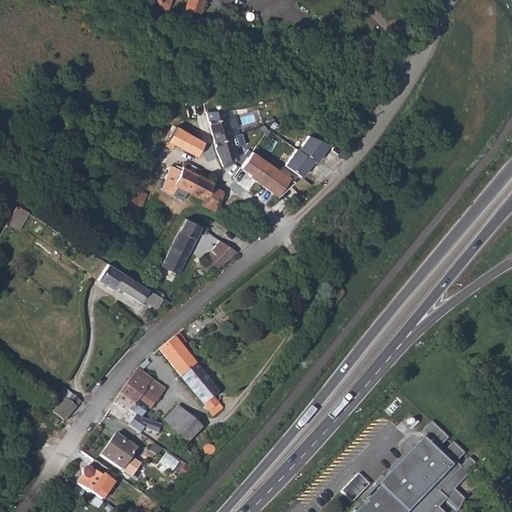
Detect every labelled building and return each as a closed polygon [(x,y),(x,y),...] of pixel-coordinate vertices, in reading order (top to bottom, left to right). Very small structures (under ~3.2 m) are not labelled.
[(157,0),(158,4),(157,6),(167,10),(171,0),(157,0)] [(188,0),(186,8),(190,10),(201,14),(204,0),(188,0)] [(182,13),(189,16),(190,10),(186,8),(183,8),(182,13)] [(166,16),(150,9),(147,18),(160,25),(164,19),(166,16)] [(197,100),(189,100),(189,116),(198,116),(197,100)] [(206,114),(220,160),(240,155),(237,145),(245,143),(234,106),(206,114)] [(177,145),(182,147),(190,134),(176,126),(165,145),(173,150),(177,145)] [(182,147),(197,156),(199,152),(204,154),(206,150),(203,148),(204,142),(190,134),(182,147)] [(328,149),(307,139),(297,152),(313,165),(320,156),(322,157),(328,149)] [(297,152),(295,151),(283,167),(298,179),(305,170),(307,171),(313,165),(297,152)] [(269,167),(250,152),(238,167),(248,175),(247,177),(256,184),(269,167)] [(180,169),(171,165),(161,188),(173,195),(176,188),(188,193),(189,192),(198,174),(200,168),(185,162),(180,169)] [(269,167),(256,184),(275,199),(292,185),(269,167)] [(201,203),(213,211),(224,190),(213,184),(213,181),(198,174),(189,192),(188,193),(202,199),(201,203)] [(135,221),(145,194),(133,188),(124,212),(127,214),(118,233),(130,241),(134,243),(142,225),(135,221)] [(20,225),(28,212),(17,205),(16,206),(9,219),(20,225)] [(177,274),(202,227),(185,218),(161,265),(177,274)] [(220,242),(206,260),(218,267),(219,267),(236,252),(220,242)] [(98,267),(103,259),(93,253),(89,260),(98,267)] [(158,308),(163,298),(148,289),(134,280),(114,267),(109,264),(98,280),(114,290),(116,287),(140,301),(142,300),(158,308)] [(172,356),(182,347),(188,344),(180,334),(175,337),(160,349),(168,360),(172,356)] [(180,375),(195,363),(187,354),(182,347),(172,356),(168,360),(180,375)] [(218,391),(195,363),(180,375),(202,403),(218,391)] [(153,379),(138,368),(120,390),(135,402),(136,401),(143,392),(153,379)] [(165,388),(153,379),(143,392),(156,399),(165,388)] [(64,387),(47,406),(61,417),(64,420),(81,400),(64,387)] [(116,400),(141,418),(149,408),(136,401),(135,402),(120,390),(115,398),(116,400)] [(149,408),(156,399),(143,392),(136,401),(149,408)] [(209,410),(214,416),(222,407),(218,401),(209,410)] [(177,438),(184,445),(200,427),(198,426),(177,405),(161,422),(177,438)] [(214,421),(219,428),(223,425),(217,418),(214,421)] [(376,484),(379,486),(364,501),(365,502),(362,505),(362,504),(354,511),(442,511),(437,507),(445,499),(456,511),(463,498),(453,488),(476,464),(468,457),(459,466),(455,462),(464,453),(452,442),(443,451),(439,447),(448,437),(431,421),(421,432),(424,435),(376,484)] [(45,435),(39,431),(36,436),(41,439),(45,435)] [(101,454),(120,467),(134,448),(114,434),(101,454)]
